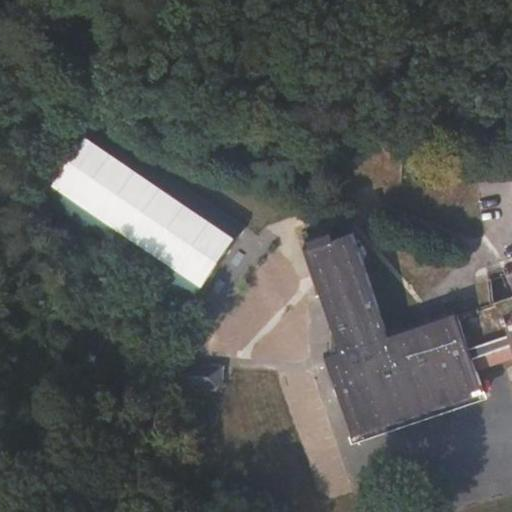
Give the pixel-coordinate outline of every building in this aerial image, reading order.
[(245,226),(89,124),(39,192),(195,299),(245,226)] [(268,173),(277,170),(280,160),(273,153),(263,156),(261,166),(268,173)] [(511,310),(497,316),(503,335),(469,346),(457,312),(386,335),(356,243),(346,246),(342,237),(328,240),(325,233),(303,241),(305,245),(298,248),(337,352),(320,359),(352,443),(486,396),(478,370),(511,360),(511,310)] [(342,237),(346,246),(356,243),(352,233),(342,237)] [(511,258),(502,262),(511,291),(511,258)] [(222,369),(182,366),(181,387),(221,390),(222,369)]
